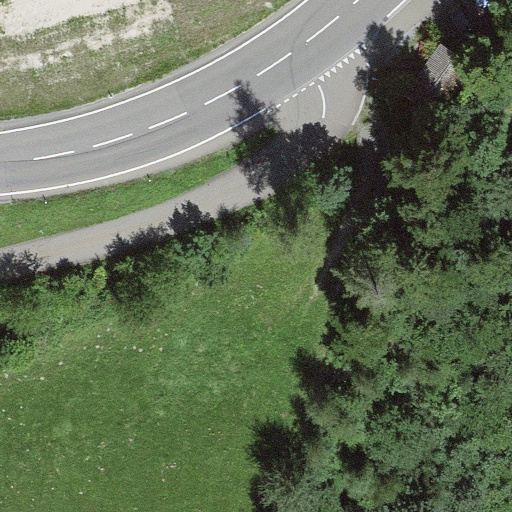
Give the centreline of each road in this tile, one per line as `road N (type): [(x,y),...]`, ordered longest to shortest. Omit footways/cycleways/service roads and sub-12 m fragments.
road 1 (residential): [(0,252),(125,225),(267,160),(329,95),(345,11)]
road 2 (tertiary): [(0,163),(87,153),(176,120),(247,82),(345,11)]
